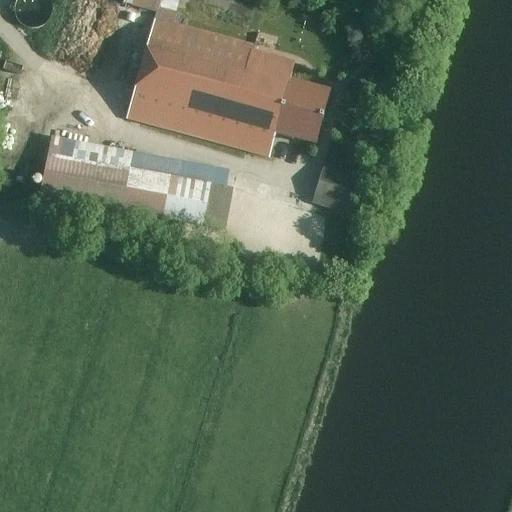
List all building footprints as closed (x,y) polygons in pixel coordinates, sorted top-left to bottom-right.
[(20,0),(18,2),(16,9),(16,17),(21,24),(27,29),(36,30),(43,27),(49,22),(52,14),(51,6),(47,0),(20,0)] [(272,136),(286,83),(291,66),(253,56),(255,47),(172,25),(178,0),(134,0),(157,6),(127,122),(266,158),(272,136)] [(317,148),(331,95),(286,83),(272,136),(317,148)] [(129,156),(49,141),(38,198),(220,232),(228,191),(126,172),(129,156)] [(362,181),(321,168),(310,199),(351,213),(362,181)]
